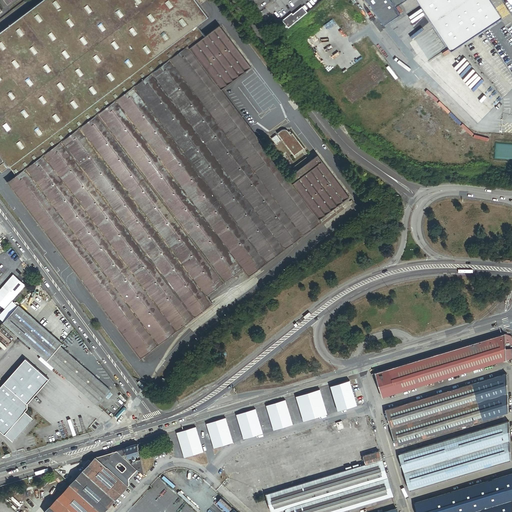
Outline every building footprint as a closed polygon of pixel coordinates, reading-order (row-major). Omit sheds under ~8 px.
[(42,0),(0,32),(0,153),(7,163),(9,166),(17,176),(190,48),(206,35),(198,25),(209,16),(196,0),(42,0)] [(367,0),(384,25),(400,14),(396,7),(406,0),(416,0),(451,52),(502,18),(489,0),(367,0)] [(282,21),(288,28),(307,13),(302,7),(293,14),(292,13),(282,21)] [(220,25),(206,35),(190,48),(222,90),(248,70),(250,69),(252,67),(220,25)] [(222,90),(190,48),(17,176),(8,183),(142,359),(214,305),(208,297),(244,269),(251,277),(323,223),(321,220),(289,178),(222,90)] [(291,136),(290,134),(289,133),(289,132),(288,132),(288,131),(287,131),(286,131),(285,130),(284,131),(283,131),(282,131),(279,134),(298,159),(306,152),(293,134),(291,136)] [(289,178),(321,220),(340,206),(351,198),(319,156),(311,162),(298,171),(289,178)] [(295,167),(298,171),(311,162),(308,158),(295,167)] [(321,220),(323,223),(324,223),(342,209),(340,206),(321,220)] [(0,291),(0,309),(2,312),(26,285),(14,275),(0,291)] [(63,343),(19,305),(4,322),(48,360),(61,346),(63,343)] [(505,359),(503,333),(372,372),(373,376),(376,376),(382,396),(505,359)] [(112,391),(61,346),(48,360),(99,405),(112,391)] [(26,359),(4,384),(27,404),(49,380),(26,359)] [(504,374),(386,409),(396,445),(507,413),(504,374)] [(163,390),(167,380),(163,378),(159,388),(163,390)] [(358,407),(350,381),(331,387),(339,412),(358,407)] [(0,388),(0,431),(5,435),(25,412),(28,409),(27,404),(4,384),(0,388)] [(328,415),(320,390),(297,397),(305,422),(328,415)] [(295,425),(287,400),(267,406),(275,431),(295,425)] [(264,434),(257,408),(237,414),(245,440),(264,434)] [(33,419),(25,412),(5,435),(13,442),(33,419)] [(234,443),(226,417),(207,423),(215,449),(234,443)] [(507,422),(399,454),(410,489),(508,459),(507,422)] [(205,453),(197,427),(178,433),(185,459),(187,458),(205,453)] [(123,447),(126,458),(131,456),(131,457),(131,458),(132,459),(133,459),(134,459),(134,458),(135,457),(134,455),(136,455),(139,454),(136,443),(123,447)] [(126,458),(123,447),(116,449),(125,458),(126,458)] [(116,449),(95,456),(127,485),(129,483),(128,478),(137,469),(129,462),(125,458),(116,449)] [(345,470),(265,494),(270,511),(271,511),(274,511),(283,508),(284,508),(285,511),(333,511),(392,494),(379,451),(362,456),(365,464),(358,466),(352,468),(351,468),(345,470)] [(102,511),(127,485),(95,456),(93,456),(68,483),(99,511),(102,511)] [(144,474),(140,459),(137,460),(129,462),(137,469),(143,475),(144,474)] [(511,499),(511,474),(414,504),(416,511),(511,511),(511,500),(511,499)] [(99,511),(68,483),(43,511),(99,511)]
